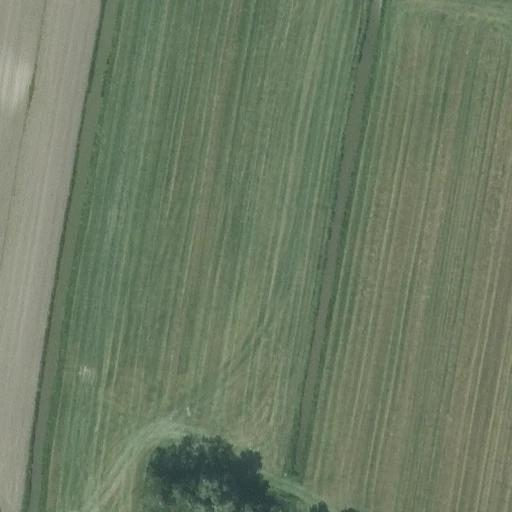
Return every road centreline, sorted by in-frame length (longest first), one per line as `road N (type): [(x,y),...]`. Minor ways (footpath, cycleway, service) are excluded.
road 1 (track): [(117,455),(153,455),(317,494)]
road 2 (track): [(0,413),(29,297)]
